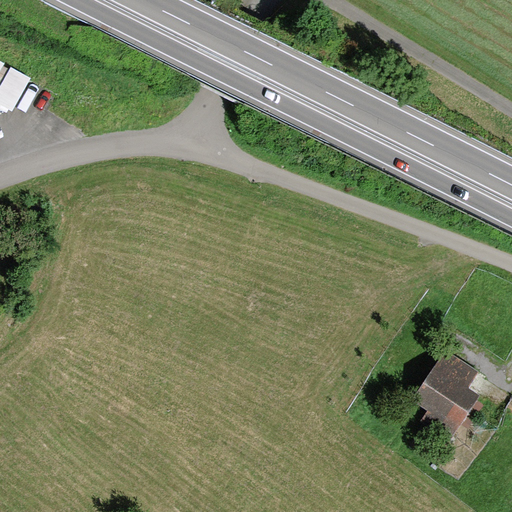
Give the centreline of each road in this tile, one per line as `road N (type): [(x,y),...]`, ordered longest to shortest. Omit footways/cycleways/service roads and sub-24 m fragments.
road 1 (trunk): [(77,0),(511,218)]
road 2 (trunk): [(511,185),(141,0)]
road 3 (unclassified): [(188,147),(511,264)]
road 4 (unclassified): [(331,0),(511,109)]
road 5 (unclassified): [(0,175),(113,146),(188,147)]
road 6 (unclassified): [(251,15),(188,147)]
